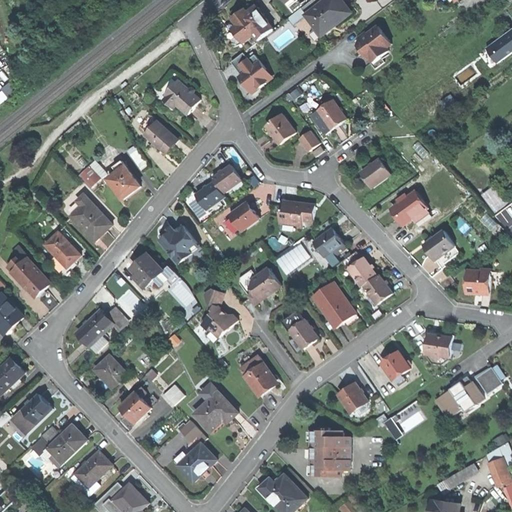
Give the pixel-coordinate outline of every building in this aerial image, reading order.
[(326,0),(308,14),(323,34),(353,11),(346,1),(344,0),(326,0)] [(239,27),(235,29),(245,43),(255,36),(260,42),(275,31),(258,7),(249,14),(242,19),(244,22),(239,27)] [(234,20),(239,27),(244,22),(242,19),(249,14),(247,11),(241,15),(234,20)] [(364,42),(360,46),(365,53),(370,60),(378,54),(381,59),(391,52),(388,48),(393,44),(380,27),(369,35),(368,34),(362,38),(364,42)] [(245,52),(233,61),(240,71),(243,75),(256,91),(268,81),(264,76),(265,71),(267,68),(256,54),(250,59),(245,52)] [(373,64),(381,59),(378,54),(370,60),(373,64)] [(264,76),(268,81),(274,77),(267,68),(265,71),(264,76)] [(256,91),(243,75),(241,76),(254,92),(256,91)] [(179,104),(190,113),(196,106),(202,99),(180,80),(168,94),(169,95),(166,99),(176,108),(179,104)] [(301,87),(290,91),(293,99),(304,95),(301,87)] [(321,109),(334,129),(341,124),(350,118),(337,99),(321,109)] [(141,125),(148,131),(158,120),(151,114),(141,125)] [(276,136),(282,145),(298,134),(285,116),(269,127),(276,136)] [(148,131),(145,135),(165,152),(171,144),(177,137),(158,120),(148,131)] [(304,140),(311,150),(322,142),(315,131),(304,140)] [(138,144),(131,149),(143,169),(151,164),(138,144)] [(324,144),(314,151),(318,157),(328,150),(324,144)] [(370,179),(375,187),(394,173),(383,158),(365,171),(370,179)] [(111,178),(124,198),(133,192),(142,186),(124,160),(116,166),(119,172),(111,178)] [(80,172),(91,185),(101,176),(90,164),(80,172)] [(215,177),(217,181),(225,193),(244,180),(233,164),(224,171),(215,177)] [(198,194),(209,210),(228,197),(225,193),(217,181),(207,188),(198,194)] [(494,189),(484,197),(496,212),(506,205),(494,189)] [(402,214),(409,223),(416,218),(430,208),(431,207),(420,191),(397,206),(402,214)] [(83,206),(72,216),(89,236),(93,233),(98,239),(105,233),(113,226),(85,194),(78,201),(83,206)] [(301,200),(286,197),(281,217),(299,221),(298,225),(302,226),(304,217),(314,219),(318,204),(301,200)] [(233,215),(243,229),(243,230),(262,218),(256,209),(251,201),(232,214),(233,215)] [(432,212),(430,208),(416,218),(419,222),(432,212)] [(238,233),(243,229),(233,215),(228,219),(238,233)] [(163,240),(181,263),(195,253),(192,248),(199,243),(186,224),(177,231),(174,226),(170,228),(167,231),(170,234),(163,240)] [(336,228),(317,241),(327,256),(336,250),(338,254),(349,246),(342,237),(336,228)] [(447,230),(427,244),(433,253),(437,260),(439,259),(443,256),(458,245),(447,230)] [(56,256),(68,269),(70,268),(76,262),(83,256),(60,232),(46,245),(56,256)] [(95,242),(98,239),(93,233),(89,236),(95,242)] [(280,256),(289,272),(315,258),(306,242),(280,256)] [(203,247),(199,243),(192,248),(195,253),(203,247)] [(463,252),(458,245),(443,256),(447,263),(463,252)] [(348,257),(353,266),(365,258),(359,250),(348,257)] [(137,276),(147,287),(157,278),(166,270),(150,254),(142,261),(135,268),(140,273),(137,276)] [(76,273),(70,268),(68,269),(56,256),(50,262),(67,281),(76,273)] [(353,266),(352,267),(365,286),(380,275),(373,265),(367,256),(365,258),(353,266)] [(449,265),(447,263),(443,256),(439,259),(445,268),(449,265)] [(11,267),(15,273),(24,264),(20,259),(11,267)] [(15,273),(38,297),(45,290),(52,283),(30,259),(24,264),(15,273)] [(171,265),(166,270),(177,282),(182,277),(171,265)] [(257,292),(263,301),(266,299),(269,297),(267,294),(276,289),(277,290),(284,286),(272,267),(254,279),(254,287),(257,292)] [(471,280),(470,293),(477,293),(477,290),(484,290),(484,294),(493,294),(494,275),(486,275),(486,270),(474,269),(473,280),(471,280)] [(166,270),(157,278),(163,284),(169,279),(174,284),(177,282),(166,270)] [(382,273),(380,275),(365,286),(367,288),(369,287),(381,304),(396,293),(389,283),(382,273)] [(245,286),(252,295),(257,292),(254,287),(254,279),(245,286)] [(316,296),(338,328),(348,321),(359,313),(336,281),(316,296)] [(211,303),(215,304),(223,306),(227,292),(215,288),(206,293),(211,303)] [(258,304),(263,301),(257,292),(252,295),(258,304)] [(5,295),(0,298),(0,326),(0,327),(3,324),(9,331),(17,324),(25,317),(5,295)] [(124,305),(134,315),(140,309),(130,299),(124,305)] [(217,330),(223,336),(230,329),(232,330),(237,325),(242,320),(236,314),(227,315),(226,311),(223,306),(215,304),(213,309),(218,311),(205,323),(211,330),(217,330)] [(78,333),(91,347),(103,335),(113,325),(114,324),(102,311),(88,323),(78,333)] [(298,336),(306,348),(313,343),(321,338),(308,319),(293,329),(298,336)] [(6,334),(9,331),(3,324),(0,327),(6,334)] [(119,332),(113,325),(103,335),(109,341),(119,332)] [(218,342),(223,336),(217,330),(211,330),(208,333),(218,342)] [(443,335),(431,333),(428,353),(430,353),(436,354),(440,359),(444,355),(451,356),(453,356),(456,337),(443,335)] [(181,339),(176,334),(172,337),(177,343),(181,339)] [(300,353),(306,348),(298,336),(291,341),(300,353)] [(256,347),(238,361),(243,368),(262,355),(256,347)] [(393,356),(385,362),(396,379),(405,373),(413,368),(401,350),(393,356)] [(450,359),(451,356),(444,355),(440,359),(436,354),(430,353),(429,356),(435,363),(444,364),(450,359)] [(276,376),(262,355),(243,368),(263,396),(272,389),(279,384),(276,380),(276,376)] [(104,380),(112,389),(128,375),(111,356),(95,371),(104,380)] [(0,394),(1,395),(26,373),(20,366),(13,358),(0,370),(0,394)] [(489,394),(504,383),(493,367),(478,377),(489,394)] [(145,374),(151,380),(157,375),(151,369),(145,374)] [(409,380),(405,373),(396,379),(401,385),(409,380)] [(454,389),(441,398),(448,409),(451,408),(456,414),(465,407),(468,412),(480,404),(479,403),(486,398),(475,382),(474,383),(469,376),(457,384),(459,387),(457,389),(455,390),(454,389)] [(349,389),(341,394),(354,413),(372,400),(359,381),(350,387),(349,388),(349,389)] [(205,392),(212,399),(221,391),(214,383),(205,392)] [(175,384),(164,394),(174,405),(185,395),(175,384)] [(128,416),(135,424),(152,409),(142,398),(146,394),(142,389),(121,408),(128,416)] [(197,412),(213,430),(224,419),(231,413),(235,417),(241,411),(221,390),(221,391),(212,399),(197,412)] [(14,419),(27,434),(54,410),(47,403),(40,395),(14,419)] [(380,426),(386,422),(389,420),(385,413),(375,419),(380,426)] [(398,414),(389,420),(386,422),(397,439),(405,434),(397,422),(401,419),(398,414)] [(180,429),(192,441),(202,431),(190,419),(180,429)] [(51,444),(52,445),(63,435),(54,425),(43,435),(45,437),(51,444)] [(52,445),(49,448),(56,456),(64,464),(89,440),(82,432),(75,425),(68,431),(69,432),(65,436),(63,435),(52,445)] [(344,430),(316,430),(316,449),(321,449),(321,456),(316,456),(316,465),(318,465),(318,476),(344,476),(344,469),(354,469),(354,436),(344,436),(344,430)] [(44,452),(51,444),(45,437),(37,444),(44,452)] [(218,459),(202,443),(186,459),(182,454),(176,460),(181,464),(178,466),(195,483),(206,472),(218,459)] [(511,448),(510,443),(501,446),(505,458),(511,474),(511,448)] [(488,455),(491,464),(505,458),(501,446),(488,455)] [(101,452),(77,474),(90,487),(91,488),(97,482),(114,465),(107,459),(101,452)] [(61,468),(64,464),(56,456),(52,459),(61,468)] [(511,474),(505,458),(491,464),(500,487),(508,484),(511,482),(511,474)] [(446,492),(485,470),(480,461),(441,482),(446,492)] [(264,487),(287,511),(294,511),(310,497),(288,474),(279,483),(274,477),(270,481),(264,487)] [(101,486),(97,482),(91,488),(90,487),(86,490),(91,495),(101,486)] [(132,483),(114,501),(120,508),(124,511),(139,511),(144,508),(150,502),(140,492),(132,483)] [(8,488),(0,496),(0,498),(8,507),(18,498),(8,488)] [(102,511),(103,511),(110,506),(109,505),(114,501),(107,493),(95,504),(102,511)] [(0,498),(0,510),(1,511),(2,511),(8,507),(0,498)] [(346,511),(359,511),(351,500),(343,506),(346,511)] [(115,511),(116,511),(120,508),(114,501),(109,505),(110,506),(115,511)] [(434,501),(431,511),(460,511),(462,505),(434,501)]
